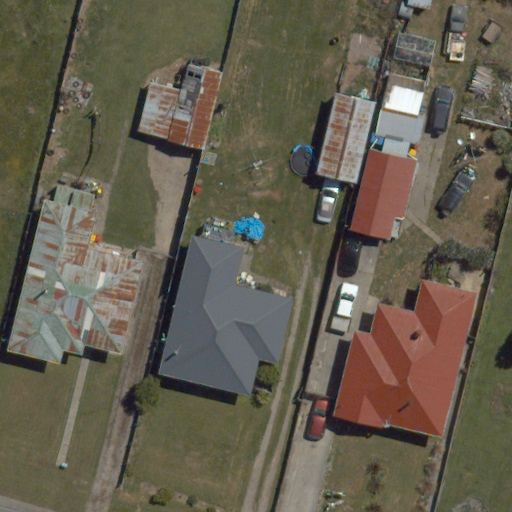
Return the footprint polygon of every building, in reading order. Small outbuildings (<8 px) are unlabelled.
[(181,89),(151,81),(138,130),(202,147),(222,73),(188,64),(181,89)] [(318,175),(356,184),(376,102),(338,93),(318,175)] [(370,149),(350,229),(398,240),(417,160),(370,149)] [(61,365),(64,352),(82,356),(85,346),(122,355),(146,265),(85,249),(94,214),(45,202),(6,351),(61,365)] [(158,373),(252,397),(261,363),(275,366),(293,298),(237,284),(246,251),(193,238),(158,373)] [(422,278),(414,311),(378,302),(370,334),(355,330),(334,415),(383,428),(384,423),(441,437),(478,292),(422,278)]
